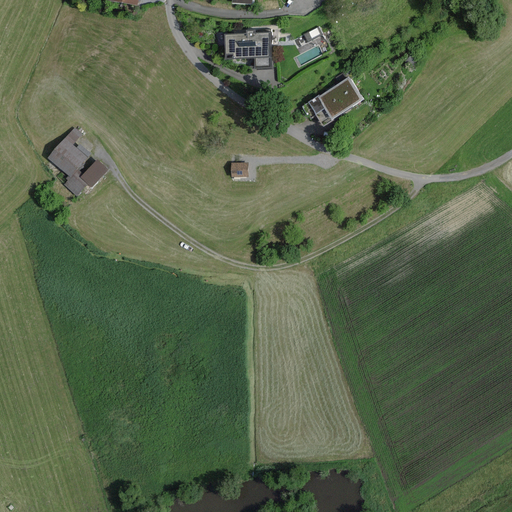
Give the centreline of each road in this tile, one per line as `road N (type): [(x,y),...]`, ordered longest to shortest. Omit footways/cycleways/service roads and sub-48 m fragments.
road 1 (track): [(99,139),(128,188),(181,230),(231,259),(268,266),(314,255),(369,226),(427,177),(481,171),(511,155)]
road 2 (residential): [(173,0),(188,48),(240,97),(314,141),(427,177)]
road 3 (residential): [(184,0),(251,14),(310,0)]
